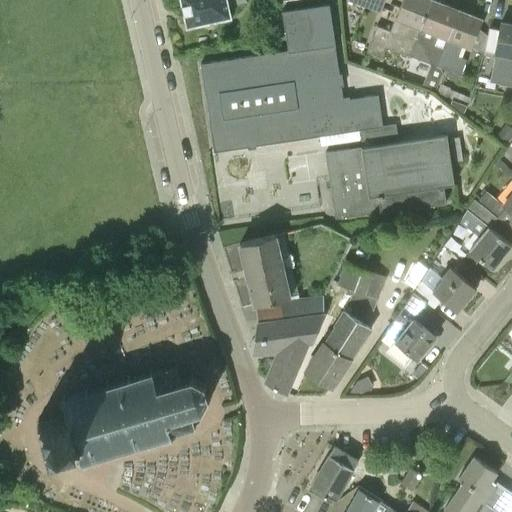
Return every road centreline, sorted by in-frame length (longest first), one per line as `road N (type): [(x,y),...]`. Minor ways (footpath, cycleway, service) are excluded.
road 1 (tertiary): [(259,416),(198,248),(138,0)]
road 2 (residential): [(422,406),(259,416)]
road 3 (residential): [(422,406),(511,295)]
